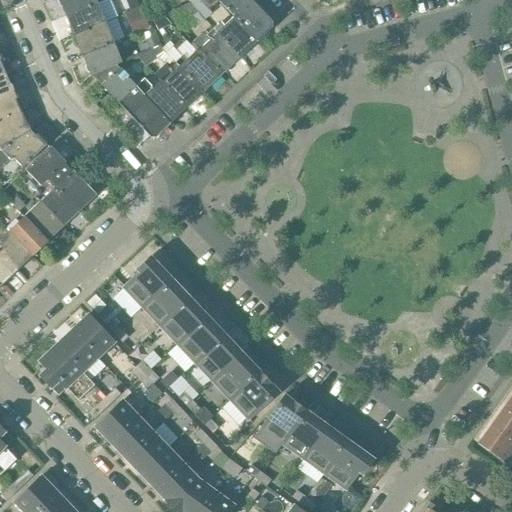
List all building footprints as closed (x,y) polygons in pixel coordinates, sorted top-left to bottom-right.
[(60,0),(67,17),(98,4),(97,3),(104,0),(60,0)] [(124,0),(129,13),(139,9),(135,0),(124,0)] [(217,0),(196,0),(208,12),(219,1),(217,0)] [(272,22),(251,0),(217,0),(219,1),(234,17),(257,42),(272,28),(272,22)] [(189,3),(165,14),(176,25),(198,13),(189,3)] [(106,23),(98,4),(67,17),(75,36),(106,23)] [(257,42),(234,17),(223,28),(220,24),(214,30),(240,58),(257,41),(257,42)] [(142,19),(127,25),(131,35),(146,30),(142,19)] [(114,43),(106,23),(75,36),(83,56),(114,43)] [(141,34),(148,49),(158,44),(152,30),(141,34)] [(222,74),(240,58),(214,30),(208,35),(204,31),(193,41),(193,42),(193,43),(199,50),(222,74)] [(83,56),(91,75),(121,62),(114,43),(83,56)] [(164,52),(158,46),(158,44),(148,49),(136,56),(145,65),(164,52)] [(186,62),(182,58),(175,64),(202,93),(222,74),(199,50),(186,62)] [(155,76),(160,81),(186,109),(202,93),(175,64),(170,69),(167,65),(155,76)] [(136,87),(124,74),(118,68),(101,85),(127,113),(144,96),(136,87)] [(0,74),(0,97),(12,92),(4,72),(0,74)] [(160,81),(152,89),(144,79),(136,87),(144,96),(159,112),(170,123),(186,109),(160,81)] [(0,97),(0,120),(20,112),(12,92),(0,97)] [(142,129),(150,138),(156,138),(170,124),(170,123),(159,112),(144,96),(127,113),(142,129)] [(0,150),(28,131),(27,129),(20,112),(0,120),(0,150)] [(28,131),(0,150),(9,161),(12,158),(22,168),(46,145),(36,134),(34,137),(28,131)] [(64,163),(49,147),(25,171),(40,187),(47,180),(64,163)] [(94,194),(64,163),(47,180),(55,187),(54,188),(77,212),(94,196),(94,194)] [(28,182),(23,186),(31,194),(36,190),(28,182)] [(39,202),(62,226),(77,212),(54,188),(39,202)] [(0,210),(9,202),(0,192),(0,210)] [(11,203),(18,212),(25,206),(17,197),(11,203)] [(39,202),(24,217),(46,241),(62,226),(39,202)] [(31,255),(41,246),(46,241),(24,217),(8,232),(31,255)] [(0,253),(16,270),(31,255),(8,232),(0,239),(0,253)] [(0,253),(0,284),(16,270),(0,253)] [(125,287),(112,299),(130,318),(142,307),(171,280),(171,279),(171,278),(153,259),(152,259),(150,257),(148,259),(138,267),(139,268),(137,270),(140,273),(125,287)] [(178,286),(177,286),(171,280),(142,307),(160,326),(189,298),(188,298),(189,297),(178,286)] [(95,296),(87,303),(98,315),(106,308),(95,296)] [(195,304),(195,305),(189,298),(160,326),(177,344),(206,317),(206,316),(195,304)] [(113,342),(88,315),(71,331),(97,358),(113,342)] [(206,317),(177,344),(195,363),(224,335),(223,335),(224,334),(213,323),(212,323),(206,317)] [(105,325),(114,334),(119,328),(111,320),(106,325),(105,325)] [(128,337),(119,328),(114,334),(122,343),(128,337)] [(97,358),(71,331),(56,346),(81,372),(82,372),(97,358)] [(224,335),(195,363),(212,381),(242,353),(231,341),(230,342),(224,335)] [(78,401),(94,385),(82,372),(81,372),(56,346),(39,361),(47,369),(40,375),(51,387),(52,386),(55,389),(59,393),(65,388),(78,401)] [(242,353),(212,381),(230,400),(259,373),(253,366),(253,365),(242,353)] [(142,361),(136,367),(144,375),(150,370),(142,361)] [(144,375),(136,367),(130,372),(139,381),(144,375)] [(159,378),(150,370),(144,375),(153,384),(159,378)] [(260,373),(259,373),(230,400),(248,419),(277,392),(270,385),(271,384),(269,382),(262,374),(262,375),(260,373)] [(144,375),(139,381),(147,389),(152,384),(153,384),(144,375)] [(147,389),(143,393),(152,402),(161,393),(152,384),(147,389)] [(114,389),(106,397),(111,403),(120,394),(114,389)] [(186,406),(192,401),(184,392),(178,398),(186,406)] [(505,463),(511,452),(511,394),(477,443),(505,463)] [(282,444),(305,411),(303,409),(295,403),(292,402),(284,396),(261,428),(282,444)] [(111,403),(106,397),(97,405),(103,411),(111,403)] [(165,404),(173,413),(179,407),(170,399),(165,404)] [(111,443),(137,417),(122,401),(95,427),(111,443)] [(200,409),(192,401),(186,406),(195,415),(200,409)] [(103,411),(97,405),(88,413),(93,418),(94,419),(103,411)] [(187,416),(179,407),(173,413),(181,422),(187,416)] [(305,411),(282,444),(303,459),(327,426),(313,416),(313,417),(305,411)] [(137,417),(111,443),(126,458),(152,433),(137,417)] [(210,419),(204,425),(212,433),(218,428),(210,419)] [(327,426),(303,459),(324,474),(347,441),(340,436),(340,435),(327,426)] [(0,475),(17,459),(4,446),(9,441),(5,437),(5,436),(2,433),(3,432),(0,428),(0,475)] [(195,435),(203,444),(209,439),(200,430),(195,435)] [(141,474),(167,449),(152,433),(126,458),(141,474)] [(217,447),(209,439),(203,444),(211,453),(217,447)] [(347,441),(324,474),(345,489),(358,471),(361,474),(363,471),(364,472),(371,462),(370,461),(372,459),(370,457),(348,441),(348,442),(347,441)] [(156,490),(182,464),(167,449),(141,474),(156,490)] [(228,474),(235,464),(229,459),(222,469),(228,474)] [(166,500),(165,500),(173,507),(197,480),(182,464),(156,490),(166,500)] [(241,469),(235,464),(228,474),(235,478),(241,469)] [(247,472),(256,479),(261,473),(251,466),(247,472)] [(19,478),(24,484),(33,476),(32,475),(27,470),(19,478)] [(270,480),(261,473),(256,479),(266,486),(270,480)] [(23,511),(35,511),(56,493),(41,477),(14,502),(23,511)] [(15,493),(24,484),(19,478),(10,487),(15,493)] [(178,511),(199,511),(214,492),(197,480),(173,507),(178,511)] [(7,501),(15,493),(10,487),(1,495),(7,501)] [(258,494),(252,489),(245,499),(251,503),(258,494)] [(301,504),(306,498),(297,491),(292,497),(301,504)] [(227,511),(233,505),(214,492),(199,511),(227,511)] [(67,511),(71,509),(56,493),(35,511),(67,511)] [(316,505),(306,498),(301,504),(311,511),(316,505)]
